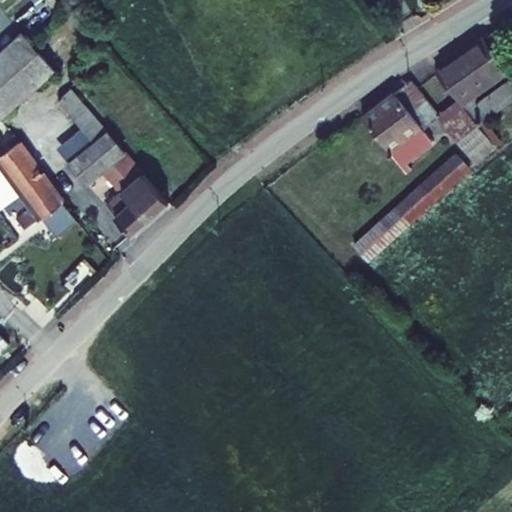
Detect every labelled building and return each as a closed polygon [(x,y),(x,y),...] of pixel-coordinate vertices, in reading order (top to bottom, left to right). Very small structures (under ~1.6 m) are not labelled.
[(20,0),(6,11),(18,26),(50,0),(20,0)] [(435,61),(460,96),(443,111),(443,112),(478,155),(504,135),(487,114),(511,92),(511,53),(487,23),(477,30),(435,61)] [(0,118),(57,68),(23,30),(0,50),(0,118)] [(175,189),(115,120),(77,75),(65,84),(89,115),(81,122),(94,136),(77,149),(93,171),(109,156),(125,176),(110,189),(139,221),(175,189)] [(443,112),(443,111),(416,77),(400,90),(399,89),(364,115),(404,165),(405,164),(413,172),(419,168),(412,161),(438,141),(426,125),(443,112)] [(45,201),(49,206),(59,218),(81,203),(71,191),(19,130),(0,145),(0,146),(36,190),(17,205),(26,216),(45,201)] [(325,139),(285,168),(309,198),(347,166),(325,139)] [(348,227),(363,244),(471,162),(457,144),(348,227)] [(0,334),(0,355),(10,344),(0,334)]
